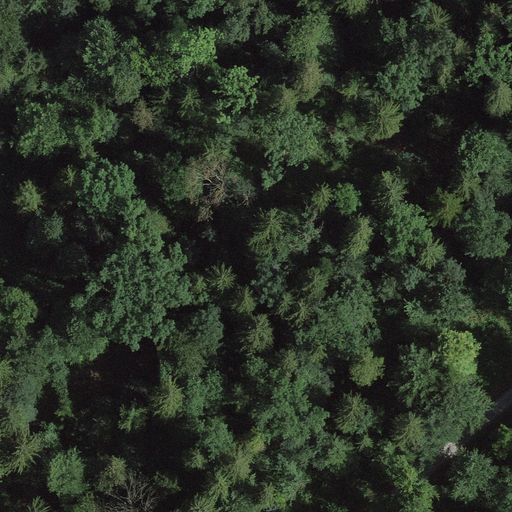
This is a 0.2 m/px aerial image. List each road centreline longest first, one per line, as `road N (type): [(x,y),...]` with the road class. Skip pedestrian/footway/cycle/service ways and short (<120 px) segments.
road 1 (track): [(511,399),(383,511)]
road 2 (track): [(24,511),(0,387)]
